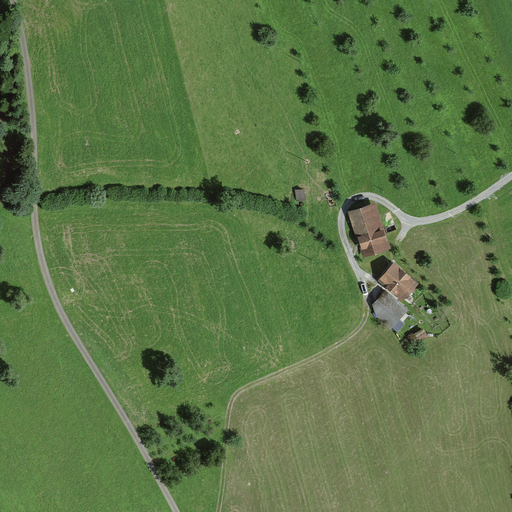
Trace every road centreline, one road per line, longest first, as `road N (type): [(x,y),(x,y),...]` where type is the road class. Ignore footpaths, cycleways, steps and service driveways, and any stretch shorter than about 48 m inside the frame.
road 1 (track): [(511,177),(421,223),(377,199),(350,204),(342,229),(368,314),(348,339),(234,399),(218,511)]
road 2 (track): [(176,511),(46,274),(35,227),(28,76),(12,0)]
